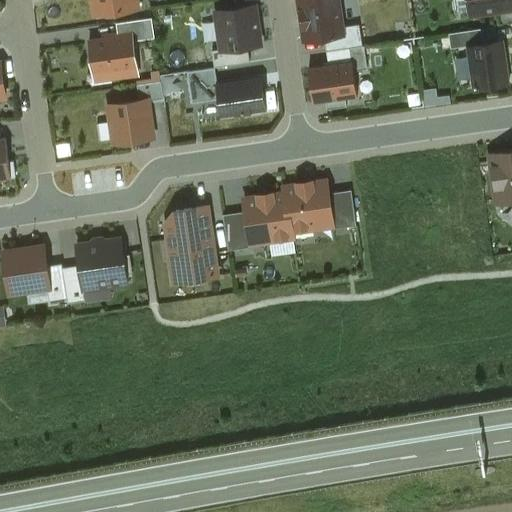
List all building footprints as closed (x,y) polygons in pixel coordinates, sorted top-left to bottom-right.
[(93,0),(96,14),(139,7),(137,0),(93,0)] [(339,0),(302,0),(308,39),(325,36),(345,33),(344,26),(339,0)] [(511,7),(511,0),(470,0),(472,13),(511,7)] [(256,3),(218,7),(222,48),(250,46),(261,44),(256,3)] [(152,18),(117,23),(119,36),(134,34),(135,41),(155,38),(152,18)] [(345,33),(325,36),(327,51),(363,45),(360,24),(344,26),(345,33)] [(504,30),(465,35),(473,89),(511,84),(504,30)] [(114,40),(89,43),(93,73),(111,71),(112,76),(137,73),(137,69),(139,69),(135,41),(134,34),(119,36),(114,37),(114,40)] [(250,46),(222,48),(214,50),(216,66),(252,63),(250,46)] [(313,68),(317,103),(359,98),(355,63),(313,68)] [(216,66),(188,71),(193,102),(221,98),(219,80),(216,66)] [(260,74),(219,80),(221,98),(224,115),(265,109),(260,74)] [(148,99),(110,105),(115,142),(154,137),(148,99)] [(8,160),(6,140),(0,141),(0,179),(16,178),(14,159),(8,160)] [(511,151),(489,155),(497,203),(511,200),(511,151)] [(326,181),(288,186),(295,233),(333,228),(327,193),(326,181)] [(352,190),(327,193),(333,228),(356,225),(352,190)] [(288,192),(250,197),(252,210),(257,245),(295,239),(288,192)] [(177,207),(166,223),(169,248),(217,241),(211,202),(177,207)] [(252,210),(226,213),(231,248),(257,245),(252,210)] [(124,235),(78,241),(81,263),(84,289),(130,283),(124,235)] [(217,241),(169,248),(174,280),(222,273),(217,241)] [(46,242),(4,248),(11,294),(49,288),(53,288),(50,263),(46,242)] [(64,262),(50,263),(53,288),(49,288),(51,305),(69,302),(65,265),(64,262)] [(81,263),(65,265),(69,302),(85,300),(84,289),(81,263)]
